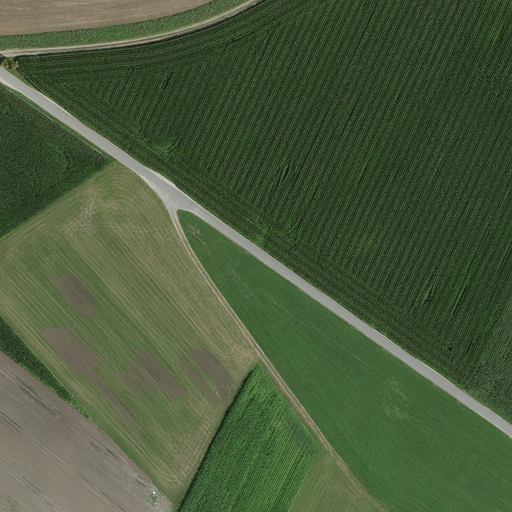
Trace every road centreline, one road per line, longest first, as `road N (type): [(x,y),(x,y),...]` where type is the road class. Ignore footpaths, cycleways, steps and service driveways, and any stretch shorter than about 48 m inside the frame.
road 1 (unclassified): [(0,73),(511,432)]
road 2 (track): [(387,511),(346,470),(209,281),(180,231),(173,195)]
road 3 (track): [(260,0),(168,37),(0,56)]
